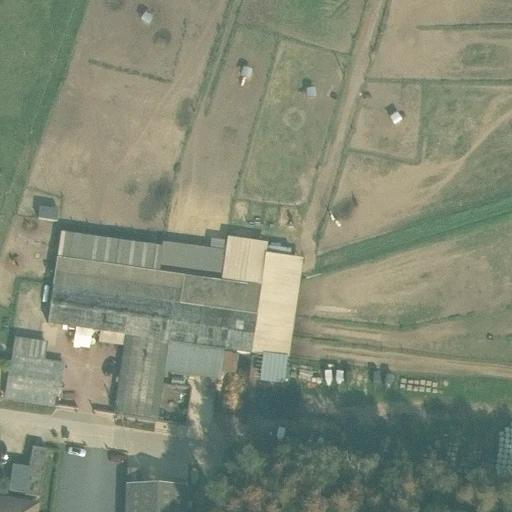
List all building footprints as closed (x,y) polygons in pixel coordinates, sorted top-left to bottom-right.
[(162,250),(61,235),(57,260),(158,275),(162,250)] [(258,244),(228,241),(226,255),(222,284),(260,290),(265,257),(256,256),(258,244)] [(266,245),(258,244),(256,256),(265,257),(266,245)] [(299,250),(266,245),(265,257),(297,262),(299,250)] [(226,255),(162,246),(162,250),(158,275),(222,284),(226,255)] [(297,262),(265,257),(260,290),(256,319),(251,356),(288,362),(302,262),(297,262)] [(158,275),(57,260),(52,289),(256,319),(260,290),(222,284),(158,275)] [(256,319),(52,289),(47,326),(127,338),(167,344),(251,356),(256,319)] [(167,344),(127,338),(115,417),(156,423),(163,374),(167,344)] [(47,345),(17,340),(13,359),(45,363),(47,345)] [(251,356),(167,344),(163,374),(219,382),(220,376),(284,385),(288,362),(251,356)] [(45,363),(13,359),(6,400),(55,408),(62,366),(45,363)] [(503,404),(503,384),(447,382),(446,402),(503,404)] [(47,453),(33,450),(25,498),(39,500),(47,453)] [(511,454),(488,453),(486,472),(511,474),(511,454)] [(186,511),(187,490),(126,488),(125,511),(186,511)] [(23,511),(24,507),(0,503),(0,511),(23,511)]
